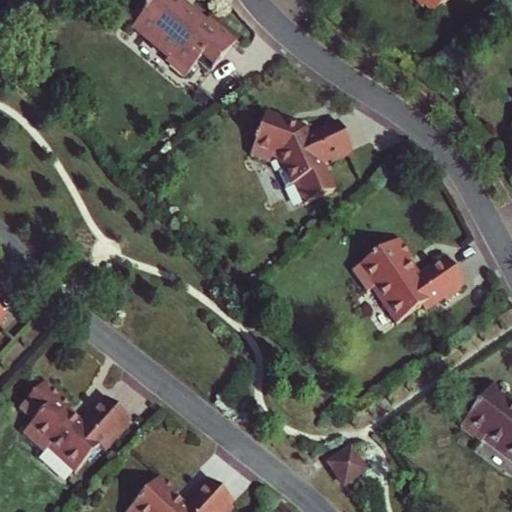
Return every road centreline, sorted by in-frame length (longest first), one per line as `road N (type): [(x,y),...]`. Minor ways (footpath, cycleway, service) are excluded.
road 1 (residential): [(0,241),(45,289),(322,511)]
road 2 (residential): [(268,17),(432,136),(463,173),(511,265)]
